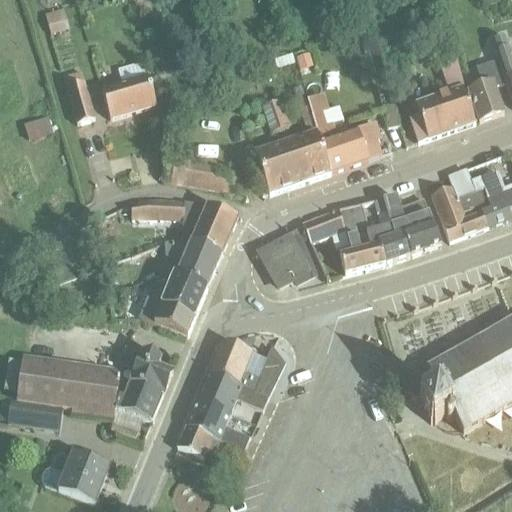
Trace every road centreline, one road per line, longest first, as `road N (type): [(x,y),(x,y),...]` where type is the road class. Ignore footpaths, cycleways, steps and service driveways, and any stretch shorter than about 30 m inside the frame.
road 1 (unclassified): [(0,275),(86,220),(137,200),(172,197),(261,226)]
road 2 (tertiary): [(261,226),(511,138)]
road 3 (tertiary): [(222,312),(138,511)]
road 4 (tertiary): [(511,247),(348,299)]
road 5 (tertiary): [(348,299),(316,311),(222,312)]
